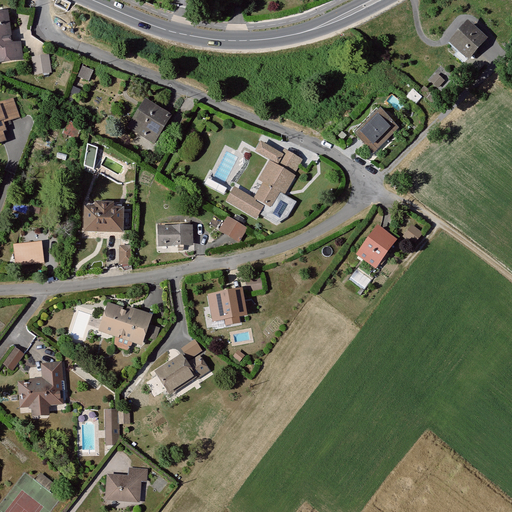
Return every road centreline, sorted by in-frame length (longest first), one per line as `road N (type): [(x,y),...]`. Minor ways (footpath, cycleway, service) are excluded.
road 1 (residential): [(0,291),(148,278),(267,253),(325,228),(369,186)]
road 2 (residential): [(43,0),(43,20),(54,34),(333,155),(369,186)]
road 3 (secondary): [(375,0),(314,28),(252,40),(177,32),(93,0)]
road 4 (track): [(369,186),(440,225),(511,279)]
